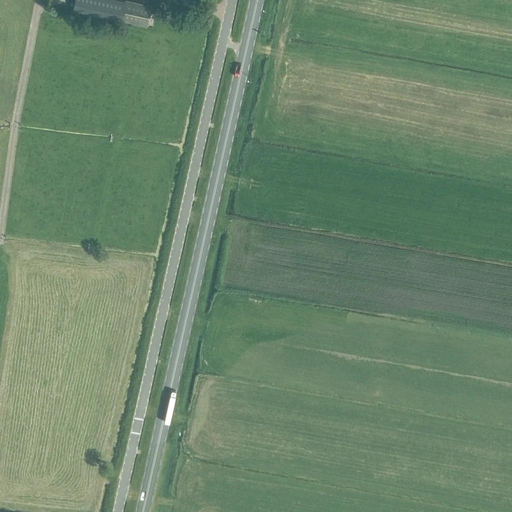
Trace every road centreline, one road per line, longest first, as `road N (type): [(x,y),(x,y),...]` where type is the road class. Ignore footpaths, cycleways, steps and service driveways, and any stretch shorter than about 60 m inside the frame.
road 1 (primary): [(142,511),(257,0)]
road 2 (unclassified): [(117,511),(232,0)]
